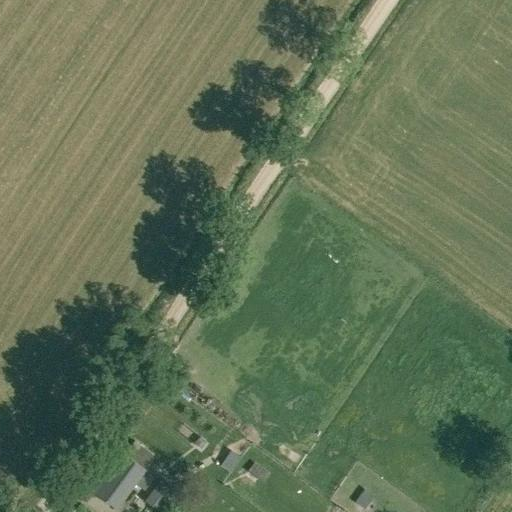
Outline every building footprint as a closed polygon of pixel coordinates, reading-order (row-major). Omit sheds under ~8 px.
[(195,444),(202,449),(207,441),(201,437),(195,444)] [(93,490),(116,508),(146,468),(144,467),(154,453),(135,438),(125,452),(123,450),(93,490)] [(239,459),(230,452),(221,465),(230,472),(239,459)] [(248,471),(263,482),(270,472),(254,461),(248,471)] [(145,501),(159,511),(177,487),(163,477),(145,501)]
